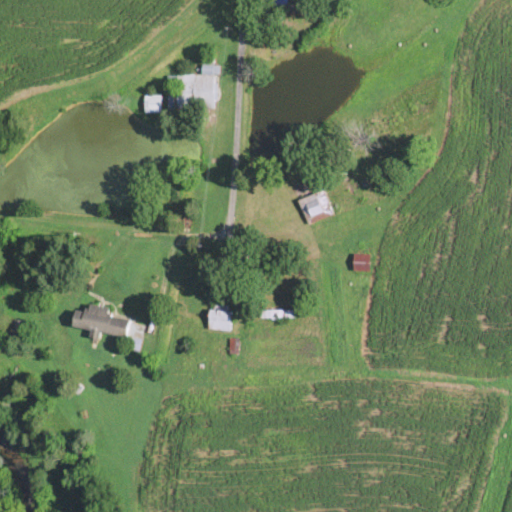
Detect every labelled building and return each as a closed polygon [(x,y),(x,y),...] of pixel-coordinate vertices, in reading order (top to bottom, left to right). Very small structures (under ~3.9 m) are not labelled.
[(275,0),(275,12),(306,12),(306,0),(275,0)] [(214,75),(177,75),(178,108),(215,108),(214,75)] [(162,96),(146,96),(146,112),(162,112),(162,96)] [(300,199),(310,224),(335,215),(325,190),(300,199)] [(371,254),(355,254),(355,271),(371,271),(371,254)] [(129,337),(132,319),(109,315),(111,307),(90,304),(89,311),(77,309),(74,329),(101,333),(102,332),(129,337)] [(232,309),(210,309),(210,330),(232,330),(232,309)] [(297,310),(262,310),(262,318),(297,318),(297,310)]
